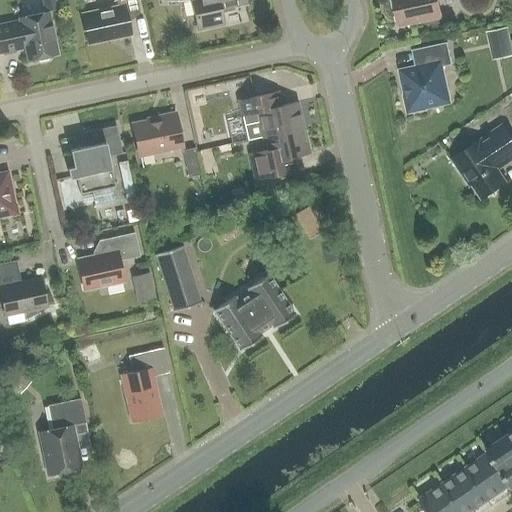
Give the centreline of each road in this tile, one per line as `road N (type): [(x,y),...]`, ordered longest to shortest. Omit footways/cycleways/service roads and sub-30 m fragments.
road 1 (tertiary): [(127,511),(403,324)]
road 2 (residential): [(403,324),(375,266),(326,45)]
road 3 (residential): [(27,107),(296,51)]
road 4 (unclassified): [(299,511),(511,365)]
road 5 (tertiary): [(403,324),(511,249)]
road 6 (unclassified): [(54,235),(27,107)]
